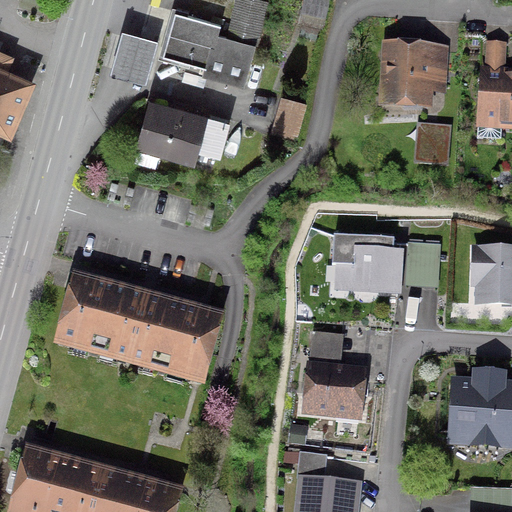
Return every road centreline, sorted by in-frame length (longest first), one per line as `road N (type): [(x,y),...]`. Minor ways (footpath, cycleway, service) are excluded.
road 1 (residential): [(476,3),(343,3),(313,141),(228,239),(39,202)]
road 2 (residential): [(511,351),(405,352),(387,511)]
road 3 (secondary): [(94,0),(39,202)]
